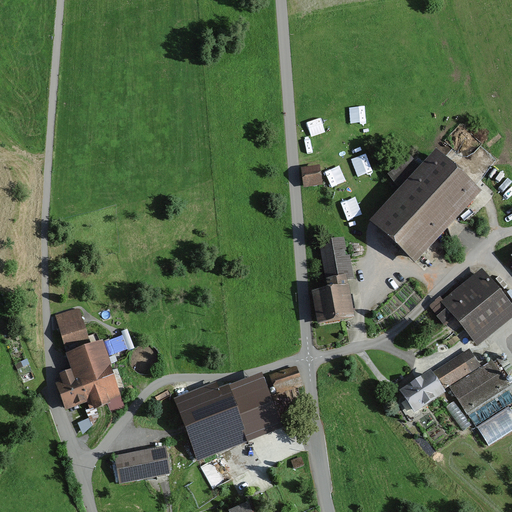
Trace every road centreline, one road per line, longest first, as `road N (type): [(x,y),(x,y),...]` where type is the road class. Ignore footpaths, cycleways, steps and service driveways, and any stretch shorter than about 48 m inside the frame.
road 1 (residential): [(93,511),(58,413),(50,360),(46,257),(61,0)]
road 2 (track): [(80,474),(162,382),(238,377),(379,342),(511,230)]
road 3 (unclassified): [(331,511),(310,361),(282,0)]
